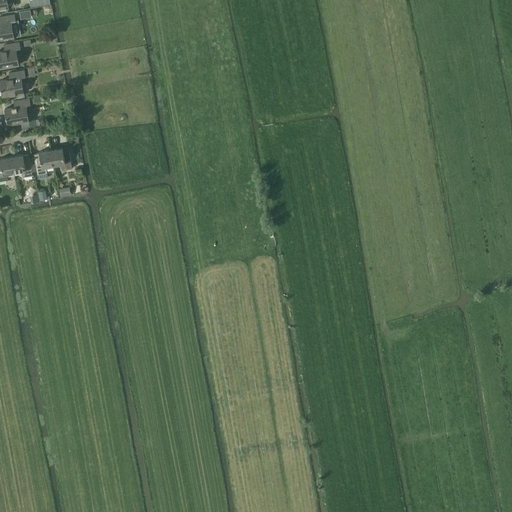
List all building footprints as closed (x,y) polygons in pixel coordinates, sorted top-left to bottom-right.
[(13,0),(0,0),(0,9),(14,7),(13,0)] [(31,16),(29,9),(20,11),(21,18),(31,16)] [(0,39),(14,37),(11,22),(16,21),(15,14),(0,16),(0,39)] [(0,68),(19,65),(16,49),(21,48),(19,42),(3,45),(5,51),(0,51),(0,68)] [(35,70),(37,69),(37,66),(28,68),(29,76),(35,75),(35,70)] [(24,93),(22,77),(26,77),(24,70),(8,73),(10,79),(0,80),(0,82),(2,97),(24,93)] [(29,121),(26,106),(31,105),(29,98),(13,101),(15,107),(5,109),(7,125),(29,121)] [(50,150),(54,166),(61,164),(62,170),(72,168),(68,148),(63,149),(63,147),(50,150)] [(46,167),(54,166),(50,150),(39,152),(39,153),(34,154),(37,175),(47,173),(46,167)] [(11,157),(14,173),(22,171),(23,177),(32,175),(29,154),(23,156),(23,155),(11,157)] [(6,174),(14,173),(11,157),(0,158),(0,181),(8,180),(6,174)] [(59,189),(61,197),(71,195),(70,188),(59,189)] [(43,191),(38,192),(40,201),(48,199),(46,191),(43,191)]
